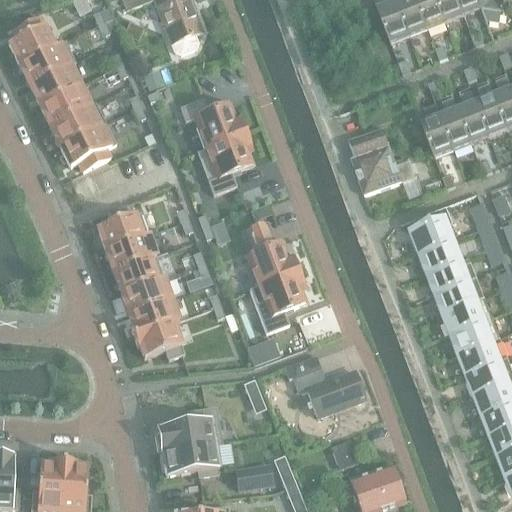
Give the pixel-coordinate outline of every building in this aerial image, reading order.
[(197,47),(194,40),(202,37),(190,7),(192,6),(189,0),(122,0),(121,1),(126,14),(154,3),(175,56),(180,58),(195,53),(197,47)] [(409,0),(396,5),(410,41),(428,34),(414,0),(409,0)] [(414,0),(428,34),(446,27),(435,0),(414,0)] [(435,0),(446,27),(464,20),(455,0),(435,0)] [(455,0),(464,20),(482,13),(476,0),(455,0)] [(476,0),(482,13),(486,26),(487,25),(499,27),(501,16),(503,17),(503,19),(504,20),(505,14),(505,9),(505,3),(504,0),(476,0)] [(410,41),(396,5),(377,12),(391,48),(410,41)] [(112,24),(108,13),(93,19),(97,30),(105,27),(112,24)] [(54,25),(44,30),(39,21),(12,35),(17,44),(9,48),(19,68),(18,69),(65,46),(54,25)] [(110,38),(105,27),(97,30),(102,41),(110,38)] [(476,51),(484,48),(480,36),(471,39),(476,51)] [(28,90),(75,67),(65,46),(18,69),(28,90)] [(440,65),(449,62),(444,50),(435,53),(440,65)] [(511,66),(508,57),(500,61),(504,73),(511,69),(511,66)] [(123,69),(118,58),(110,61),(115,72),(123,69)] [(403,80),(412,76),(407,64),(398,67),(403,80)] [(75,67),(28,90),(29,90),(30,90),(39,110),(85,87),(75,67)] [(128,80),(123,69),(115,72),(120,83),(128,80)] [(473,71),(464,74),(469,87),(477,83),(473,71)] [(165,90),(159,74),(143,80),(149,96),(165,90)] [(511,133),(511,91),(511,92),(507,79),(505,80),(506,81),(495,85),(498,93),(501,92),(502,95),(494,99),(508,135),(511,133)] [(437,85),(428,88),(433,100),(441,97),(437,85)] [(508,135),(494,99),(489,86),(487,87),(488,88),(478,93),(482,103),(476,106),(490,142),(508,135)] [(95,108),(85,87),(39,110),(49,130),(48,130),(49,131),(95,108)] [(158,95),(146,100),(149,107),(161,102),(158,95)] [(490,142),(476,106),(472,95),(461,98),(461,97),(459,98),(464,110),(458,113),(472,149),(490,142)] [(141,111),(136,100),(128,103),(133,114),(141,111)] [(472,149),(458,113),(453,100),(451,101),(452,102),(442,107),(446,117),(440,119),(454,155),(472,149)] [(239,121),(235,122),(230,108),(208,116),(203,103),(180,112),(185,127),(194,123),(196,128),(206,153),(245,137),(239,121)] [(105,128),(95,108),(49,131),(59,151),(105,128)] [(146,122),(141,111),(133,114),(138,125),(146,122)] [(454,155),(440,119),(421,127),(435,163),(454,155)] [(110,163),(105,155),(116,149),(105,128),(59,151),(59,152),(60,151),(70,172),(78,168),(83,177),(110,163)] [(394,163),(384,133),(349,146),(355,163),(352,164),(364,199),(417,181),(412,165),(407,167),(405,160),(394,163)] [(248,156),(252,154),(245,137),(206,153),(208,158),(217,182),(208,185),(213,200),(236,191),(231,178),(254,170),(248,156)] [(484,180),(493,176),(488,164),(479,167),(484,180)] [(441,180),(437,169),(432,171),(432,170),(430,170),(429,171),(428,172),(432,184),(436,182),(441,180)] [(447,194),(456,191),(451,178),(443,182),(447,194)] [(495,205),(500,219),(509,215),(504,202),(495,205)] [(148,239),(140,217),(134,219),(131,209),(115,215),(118,225),(97,232),(105,254),(104,254),(105,255),(148,239)] [(487,224),(481,210),(472,214),(478,228),(487,224)] [(188,224),(184,213),(176,216),(180,227),(188,224)] [(420,258),(454,245),(449,231),(453,229),(447,213),(428,220),(432,229),(412,237),(420,258)] [(209,230),(205,219),(197,222),(202,233),(209,230)] [(193,236),(188,224),(180,227),(185,239),(193,236)] [(298,276),(291,259),(288,260),(283,246),(274,250),(265,228),(247,235),(256,257),(247,260),(258,291),(298,276)] [(214,242),(209,230),(202,233),(206,244),(214,242)] [(488,255),(497,251),(492,238),(483,241),(488,255)] [(156,261),(148,239),(105,255),(112,276),(156,261)] [(454,245),(420,258),(428,278),(462,265),(454,245)] [(497,251),(488,255),(493,269),(502,265),(497,251)] [(205,267),(200,256),(192,259),(197,270),(205,267)] [(163,282),(156,261),(112,276),(113,277),(121,297),(163,282)] [(436,298),(477,282),(469,262),(462,265),(428,278),(436,298)] [(209,278),(205,267),(197,270),(201,281),(209,278)] [(301,294),(304,293),(298,276),(258,291),(249,294),(266,338),(289,329),(284,316),(306,308),(301,294)] [(504,295),(511,291),(511,289),(507,278),(498,282),(504,295)] [(163,282),(121,297),(128,319),(171,303),(163,282)] [(444,318),(485,302),(477,282),(436,298),(444,318)] [(221,310),(216,298),(208,301),(213,313),(221,310)] [(452,339),(493,323),(485,302),(444,318),(452,339)] [(179,325),(171,303),(128,319),(132,330),(130,331),(134,341),(179,325)] [(225,321),(221,310),(213,313),(217,324),(225,321)] [(459,359),(500,343),(493,323),(452,339),(459,359)] [(173,328),(179,326),(179,325),(134,341),(137,351),(140,350),(144,363),(165,355),(168,364),(184,359),(173,328)] [(467,379),(508,363),(500,343),(459,359),(467,379)] [(260,353),(249,357),(254,370),(265,366),(264,363),(261,356),(260,353)] [(365,405),(354,376),(326,387),(316,361),(288,371),(298,398),(307,395),(317,422),(365,405)] [(475,399),(511,385),(511,372),(508,363),(467,379),(475,399)] [(259,395),(254,384),(243,389),(248,400),(259,395)] [(483,420),(511,408),(511,385),(475,399),(483,420)] [(511,408),(483,420),(491,440),(511,431),(511,408)] [(221,449),(215,413),(189,417),(191,429),(158,434),(159,438),(154,439),(157,455),(161,454),(162,459),(215,450),(221,449)] [(498,460),(511,454),(511,431),(491,440),(498,460)] [(358,467),(350,445),(331,452),(339,474),(358,467)] [(219,472),(215,450),(162,459),(166,481),(198,476),(199,482),(217,479),(216,473),(219,472)] [(506,480),(511,477),(511,454),(498,460),(506,480)] [(17,511),(18,495),(12,494),(13,462),(0,461),(0,511),(17,511)] [(60,511),(64,467),(51,466),(51,468),(40,467),(38,496),(32,496),(30,511),(60,511)] [(90,511),(92,500),(86,499),(87,471),(76,470),(76,468),(64,467),(60,511),(90,511)] [(272,489),(269,470),(236,475),(239,495),(272,489)] [(406,505),(401,493),(399,493),(391,471),(350,486),(359,511),(399,511),(399,510),(404,509),(403,506),(406,505)] [(296,490),(291,478),(280,482),(285,494),(296,490)] [(301,501),(296,490),(285,494),(290,505),(301,501)]
